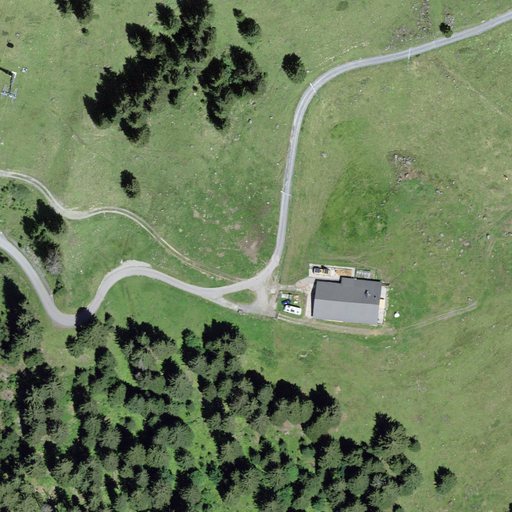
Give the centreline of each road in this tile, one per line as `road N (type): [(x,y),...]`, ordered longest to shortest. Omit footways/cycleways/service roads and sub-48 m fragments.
road 1 (track): [(511,15),(345,67),(314,87),(297,124),(273,264),(249,284),(208,292),(236,307),(262,305)]
road 2 (track): [(0,173),(38,182),(63,212),(129,215),(179,257),(258,289),(276,315),(390,331)]
road 3 (unclassified): [(208,292),(150,272),(123,272),(90,312),(64,320),(0,241)]
